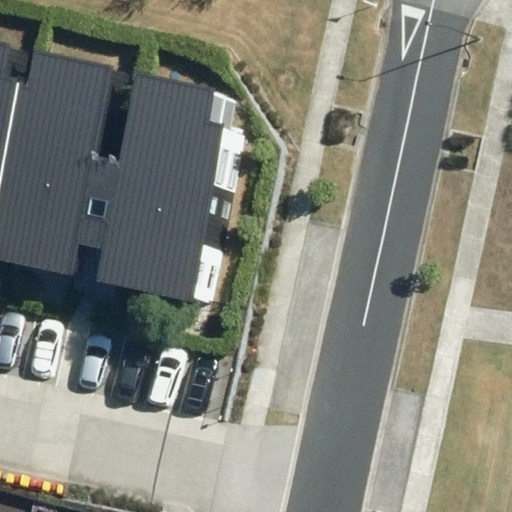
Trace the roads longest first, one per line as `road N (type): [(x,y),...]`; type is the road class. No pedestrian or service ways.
road 1 (residential): [(329,486),(432,0)]
road 2 (residential): [(0,412),(329,486)]
